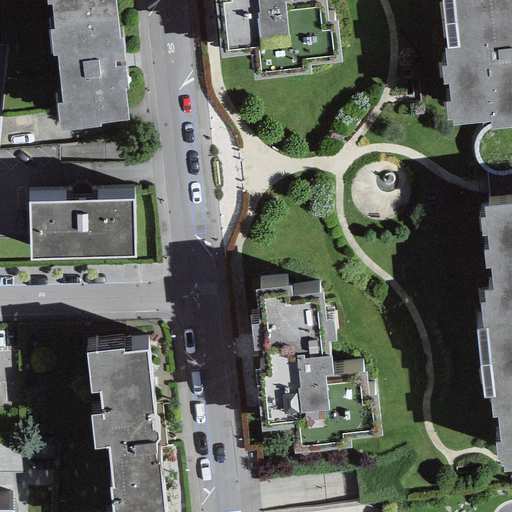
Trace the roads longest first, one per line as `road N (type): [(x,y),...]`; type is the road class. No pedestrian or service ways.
road 1 (residential): [(160,0),(196,295)]
road 2 (residential): [(196,295),(215,511)]
road 3 (residential): [(0,299),(196,295)]
